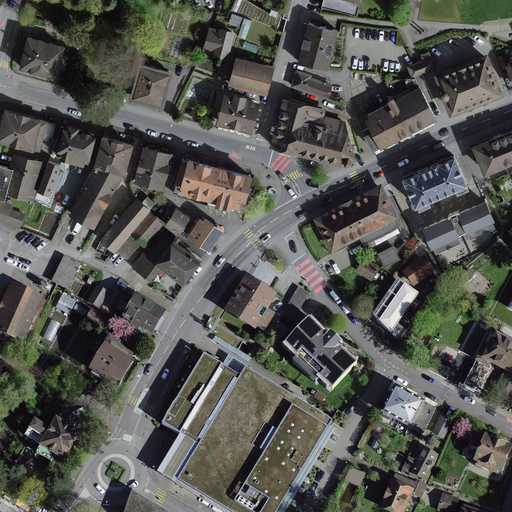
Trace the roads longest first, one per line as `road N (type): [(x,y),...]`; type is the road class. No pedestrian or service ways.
road 1 (primary): [(272,221),(224,267),(168,342),(121,450)]
road 2 (residential): [(0,86),(258,153)]
road 3 (primary): [(303,203),(511,109)]
road 4 (residential): [(388,362),(361,340),(272,221)]
road 5 (residential): [(312,511),(388,362)]
road 6 (residential): [(301,0),(258,153)]
road 7 (residential): [(511,429),(388,362)]
